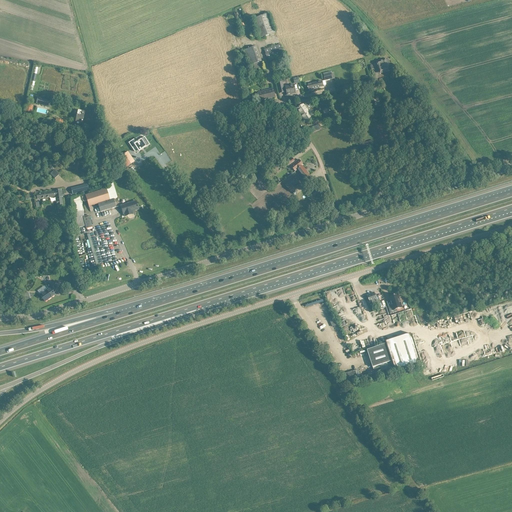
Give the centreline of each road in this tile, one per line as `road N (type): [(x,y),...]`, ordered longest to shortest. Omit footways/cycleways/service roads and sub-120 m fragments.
road 1 (unclassified): [(0,422),(93,361),(511,226)]
road 2 (motorway): [(511,193),(115,316)]
road 3 (motorway): [(196,306),(511,208)]
road 4 (track): [(284,103),(78,138),(0,108)]
road 5 (unclassified): [(0,318),(40,315),(229,256)]
road 6 (motorway): [(0,367),(196,306)]
road 7 (unclassified): [(340,222),(511,168)]
road 8 (motorway): [(55,365),(196,306)]
road 9 (unclassified): [(340,222),(322,158),(284,103)]
road 10 (unclassified): [(229,256),(156,145)]
road 11 (motorway): [(115,316),(0,351)]
